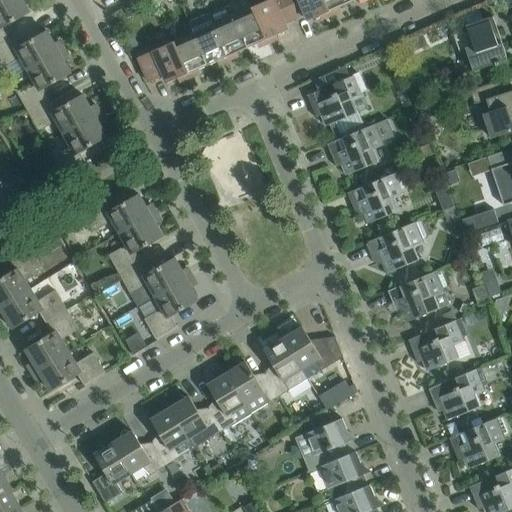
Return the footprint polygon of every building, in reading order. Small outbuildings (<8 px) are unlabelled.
[(0,0),(0,42),(8,38),(3,27),(30,12),(23,0),(0,0)] [(267,39),(251,3),(249,0),(238,0),(228,5),(247,48),(267,39)] [(295,18),(286,0),(256,0),(251,3),(267,39),(287,30),(284,23),(295,18)] [(329,12),(323,0),(286,0),(295,18),(305,13),(309,21),(329,12)] [(323,0),(329,12),(349,3),(347,0),(323,0)] [(134,3),(124,9),(129,17),(139,11),(134,3)] [(247,48),(228,5),(208,13),(227,56),(247,48)] [(227,56),(208,13),(188,22),(193,33),(207,65),(227,56)] [(473,71),(495,64),(508,59),(493,16),(466,25),(468,30),(453,35),(459,51),(466,49),(473,71)] [(14,35),(8,38),(0,42),(0,61),(3,67),(21,57),(28,69),(64,49),(59,40),(54,43),(47,30),(20,46),(14,35)] [(207,65),(193,33),(174,41),(174,42),(188,74),(207,65)] [(174,42),(174,41),(172,37),(151,46),(153,51),(142,55),(153,80),(164,75),(167,83),(188,74),(174,42)] [(69,58),(64,49),(28,69),(34,82),(17,92),(28,111),(50,99),(44,88),(71,73),(64,61),(69,58)] [(320,89),(307,95),(317,118),(322,116),(326,126),(354,114),(347,97),(365,90),(359,73),(347,78),(343,67),(315,79),(320,89)] [(499,81),(470,90),(475,104),(486,100),(490,111),(483,114),(492,138),(511,131),(511,90),(503,93),(499,81)] [(64,133),(100,113),(95,104),(90,107),(83,94),(56,109),(50,99),(28,111),(39,131),(57,121),(64,133)] [(105,122),(100,113),(64,133),(70,145),(53,155),(64,175),(85,163),(80,152),(107,137),(100,124),(105,122)] [(379,122),(327,144),(337,167),(342,165),(346,175),(374,163),(367,146),(386,139),(379,122)] [(434,154),(429,143),(418,148),(422,159),(434,154)] [(511,148),(487,156),(491,169),(503,205),(511,202),(511,148)] [(357,174),(361,186),(373,181),(368,170),(357,174)] [(399,171),(348,193),(357,216),(362,214),(366,224),(395,212),(388,195),(406,188),(399,171)] [(434,192),(441,211),(453,206),(446,187),(434,192)] [(0,189),(0,215),(12,208),(1,189),(0,189)] [(119,233),(156,212),(151,204),(146,206),(139,194),(112,209),(106,199),(84,211),(95,230),(113,220),(119,233)] [(461,229),(453,206),(441,211),(445,223),(461,229)] [(161,221),(156,212),(119,233),(126,245),(108,255),(120,275),(141,262),(136,252),(163,237),(156,224),(161,221)] [(419,220),(368,242),(377,265),(383,263),(387,273),(415,261),(408,244),(426,236),(419,220)] [(41,266),(29,247),(7,260),(14,270),(0,278),(0,307),(31,288),(23,277),(41,266)] [(155,296),(192,276),(187,267),(182,270),(175,258),(146,273),(141,262),(120,275),(131,294),(148,284),(155,296)] [(440,269),(388,290),(398,314),(403,311),(407,322),(435,310),(428,293),(447,285),(440,269)] [(197,285),(192,276),(155,296),(162,309),(144,319),(155,338),(177,326),(171,316),(199,300),(192,288),(197,285)] [(473,289),(479,305),(490,301),(484,285),(473,289)] [(38,300),(31,288),(0,307),(0,318),(0,319),(5,316),(13,329),(40,312),(46,322),(67,309),(55,290),(38,300)] [(496,300),(494,306),(498,319),(508,296),(496,300)] [(79,328),(67,309),(46,322),(52,333),(25,349),(33,361),(28,364),(33,373),(69,351),(62,339),(79,328)] [(464,317),(467,324),(479,320),(475,312),(464,317)] [(460,318),(408,339),(418,363),(423,360),(427,371),(455,359),(448,342),(467,334),(460,318)] [(343,357),(335,336),(325,342),(323,338),(313,344),(302,326),(300,328),(293,326),(291,333),(283,338),(302,369),(312,363),(320,371),(343,357)] [(308,378),(302,369),(283,338),(276,343),(268,341),(266,348),(264,350),(275,368),(266,373),(280,396),(308,378)] [(76,363),(69,351),(33,373),(39,381),(43,378),(51,391),(78,374),(84,385),(105,371),(94,352),(76,363)] [(280,396),(266,373),(256,379),(246,361),(243,362),(236,361),(234,368),(227,373),(251,413),(280,396)] [(443,371),(447,380),(460,374),(456,365),(443,371)] [(481,367),(429,388),(438,411),(443,409),(448,419),(476,408),(469,391),(487,383),(481,367)] [(251,413),(227,373),(219,377),(211,376),(210,383),(208,384),(218,402),(209,408),(223,430),(239,421),(251,413)] [(349,381),(342,385),(349,397),(356,392),(349,381)] [(223,430),(209,408),(200,414),(189,396),(187,397),(179,395),(178,403),(170,407),(195,448),(223,430)] [(153,418),(151,419),(162,437),(152,442),(166,465),(195,448),(170,407),(162,412),(155,410),(153,418)] [(501,416),(449,437),(459,460),(464,458),(468,468),(496,457),(489,440),(508,432),(501,416)] [(315,454),(305,459),(310,471),(320,467),(355,452),(354,452),(347,433),(347,429),(343,418),(306,433),(315,454)] [(166,465),(152,442),(143,448),(132,430),(130,432),(123,430),(121,437),(113,442),(132,473),(142,466),(150,475),(166,465)] [(122,493),(116,483),(132,473),(113,442),(106,447),(98,445),(96,452),(94,454),(96,456),(94,463),(101,465),(106,473),(93,481),(106,503),(122,493)] [(368,486),(368,485),(360,467),(361,463),(356,451),(354,452),(355,452),(320,467),(333,500),(368,486)] [(219,463),(208,470),(213,479),(225,472),(219,463)] [(238,464),(227,472),(230,478),(236,480),(243,475),(238,464)] [(511,511),(511,468),(469,486),(479,509),(484,507),(485,511),(511,511)] [(0,497),(11,491),(13,490),(2,472),(0,473),(0,497)] [(379,511),(374,500),(375,496),(370,484),(368,485),(368,486),(333,500),(338,511),(379,511)] [(0,511),(14,511),(22,508),(11,491),(0,497),(0,511)] [(191,511),(183,498),(162,511),(191,511)] [(152,500),(131,511),(155,511),(159,510),(152,500)] [(255,500),(244,508),(246,511),(257,511),(261,510),(255,500)]
